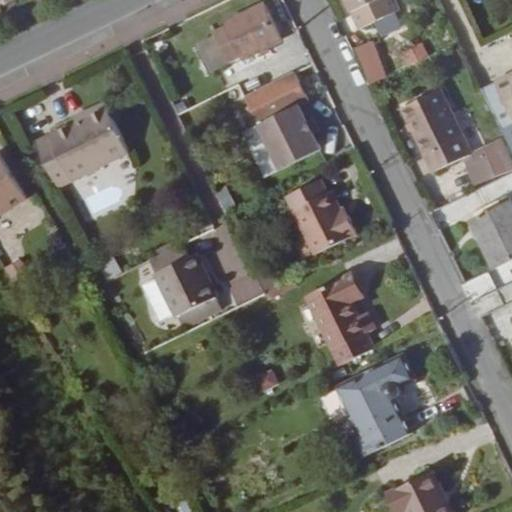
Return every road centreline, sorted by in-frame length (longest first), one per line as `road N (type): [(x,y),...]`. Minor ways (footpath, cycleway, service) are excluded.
road 1 (residential): [(306,0),(511,425)]
road 2 (primary): [(126,0),(0,59)]
